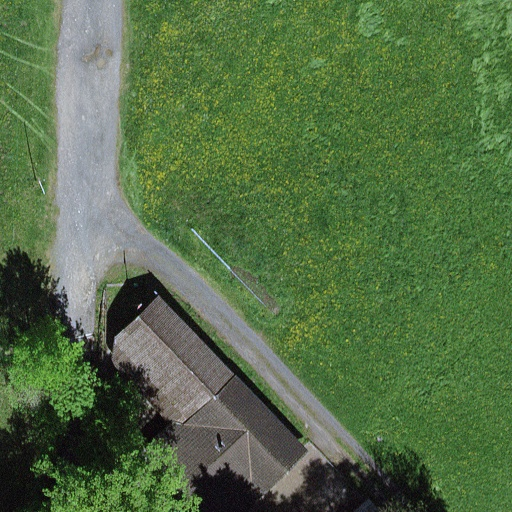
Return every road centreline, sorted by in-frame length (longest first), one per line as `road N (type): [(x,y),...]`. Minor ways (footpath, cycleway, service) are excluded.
road 1 (track): [(401,511),(87,189)]
road 2 (track): [(61,511),(82,447),(87,189)]
road 3 (track): [(87,189),(103,0)]
